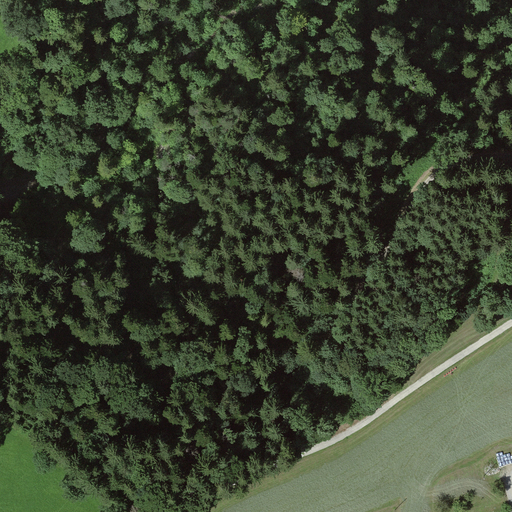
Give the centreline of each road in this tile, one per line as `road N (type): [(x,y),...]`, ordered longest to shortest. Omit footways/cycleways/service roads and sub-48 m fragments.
road 1 (track): [(511,153),(464,157),(419,185),(320,345),(302,358),(251,368),(165,365),(73,334),(0,334)]
road 2 (track): [(511,325),(331,441),(213,493),(191,511)]
